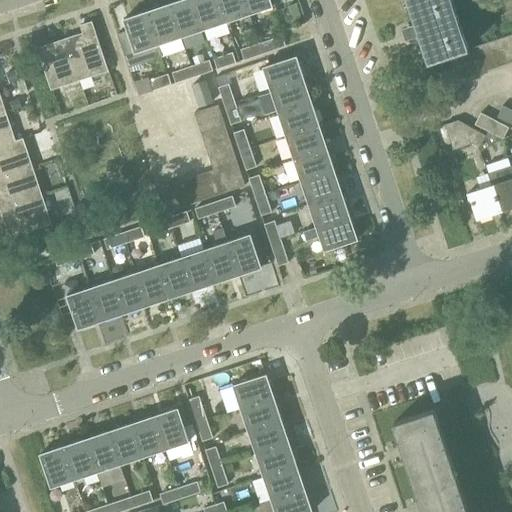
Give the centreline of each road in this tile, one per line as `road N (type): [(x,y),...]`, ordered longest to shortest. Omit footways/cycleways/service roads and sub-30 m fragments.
road 1 (residential): [(11,420),(300,325)]
road 2 (residential): [(361,511),(300,325)]
road 3 (residential): [(370,143),(323,0)]
road 4 (residential): [(415,285),(370,143)]
road 5 (residential): [(370,143),(511,96)]
road 6 (residential): [(300,325),(415,285)]
